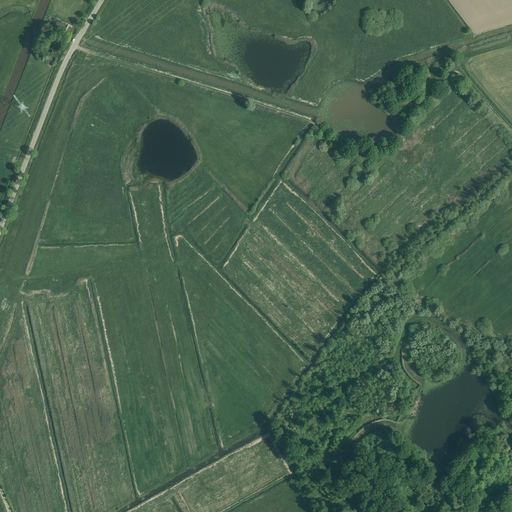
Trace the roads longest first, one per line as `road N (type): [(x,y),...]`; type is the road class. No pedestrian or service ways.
road 1 (tertiary): [(0,232),(59,78),(102,0)]
road 2 (track): [(85,27),(242,82)]
